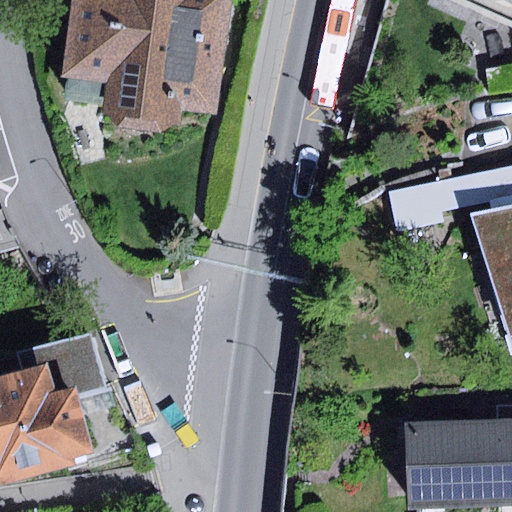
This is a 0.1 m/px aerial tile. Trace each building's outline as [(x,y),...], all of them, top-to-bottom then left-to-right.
[(72,0),(61,79),(106,86),(103,111),(120,127),(157,134),(179,126),(182,110),(215,115),(232,0),(72,0)] [(511,0),(454,0),(511,25),(511,0)] [(511,197),(511,165),(387,189),(396,233),(443,224),(441,211),(511,197)] [(511,206),(473,215),(507,337),(511,335),(511,206)] [(85,351),(0,375),(0,483),(114,450),(85,351)] [(511,419),(407,424),(410,510),(511,506),(511,419)]
